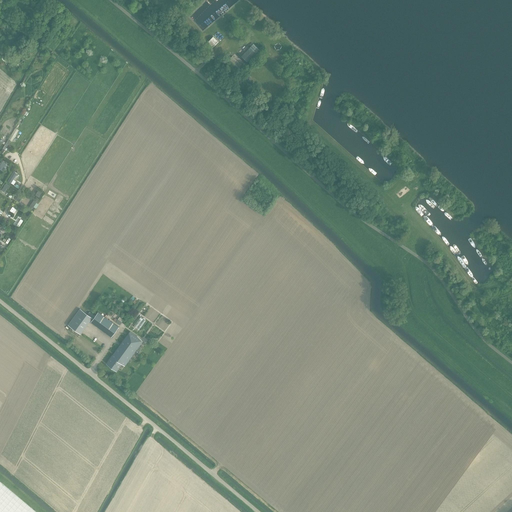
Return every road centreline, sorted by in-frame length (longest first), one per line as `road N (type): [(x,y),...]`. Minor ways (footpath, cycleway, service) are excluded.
road 1 (unclassified): [(256,511),(0,301)]
road 2 (track): [(511,393),(420,313),(405,260),(350,211)]
